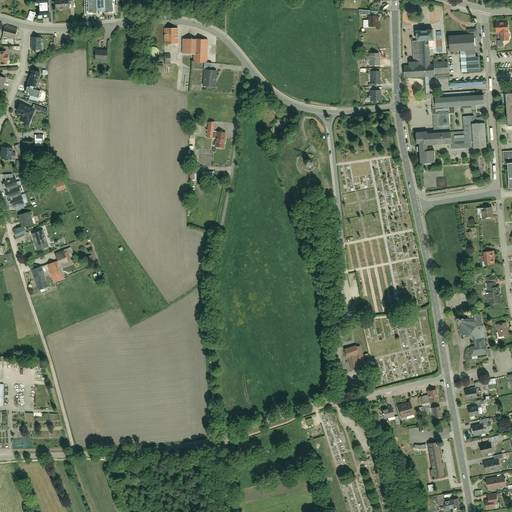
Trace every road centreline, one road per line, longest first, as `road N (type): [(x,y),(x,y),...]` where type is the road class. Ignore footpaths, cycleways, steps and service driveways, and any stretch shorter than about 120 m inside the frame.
road 1 (residential): [(340,399),(339,215),(329,127)]
road 2 (residential): [(73,454),(0,200)]
road 3 (residential): [(120,24),(167,20),(205,28),(268,89),(316,111)]
road 4 (residential): [(483,9),(498,194)]
road 5 (tertiary): [(448,378),(416,207)]
road 6 (residential): [(73,454),(216,438)]
road 7 (tertiary): [(470,511),(448,378)]
road 8 (residential): [(216,438),(340,399)]
